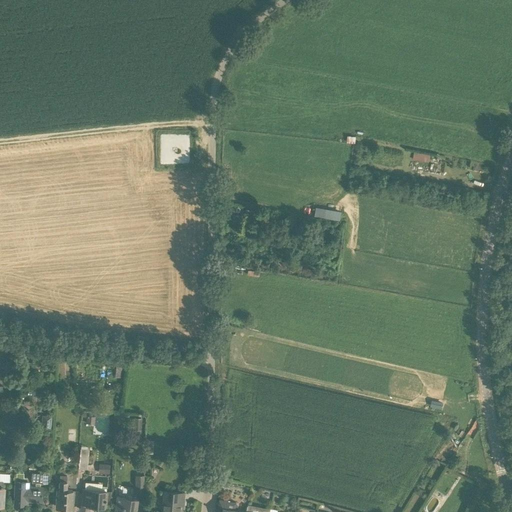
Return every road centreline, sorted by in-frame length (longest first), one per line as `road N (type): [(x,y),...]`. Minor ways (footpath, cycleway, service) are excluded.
road 1 (unclassified): [(204,511),(215,82),(239,37),(284,0)]
road 2 (tertiary): [(510,511),(487,410),(478,295),(511,143)]
road 3 (track): [(212,121),(0,142)]
